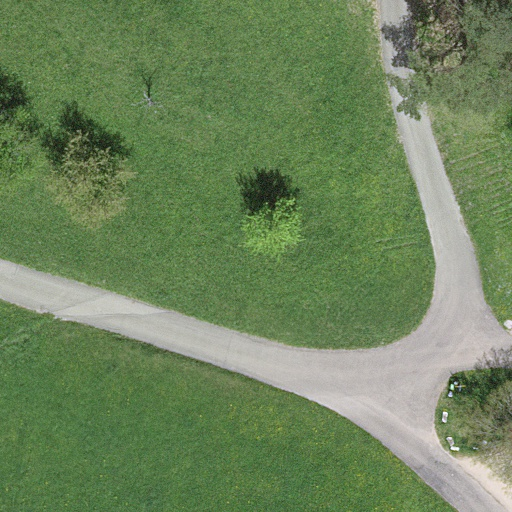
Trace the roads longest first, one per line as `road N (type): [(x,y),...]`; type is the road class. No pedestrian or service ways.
road 1 (residential): [(0,280),(268,363),(351,380),(438,360),(462,308),(398,71),(392,0)]
road 2 (track): [(490,511),(351,380)]
